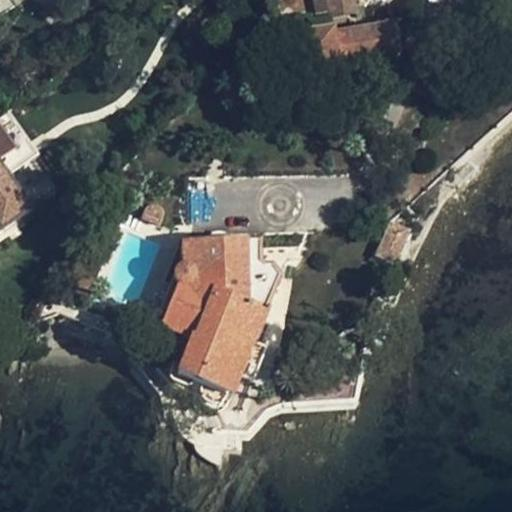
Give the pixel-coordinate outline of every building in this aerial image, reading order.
[(311,0),(313,9),(326,7),(325,0),(311,0)] [(350,11),(347,0),(325,0),(326,7),(328,14),(350,11)] [(303,34),(309,70),(359,62),(393,57),(388,22),(303,34)] [(0,168),(0,160),(26,142),(5,113),(0,116),(0,229),(29,209),(5,176),(0,168)] [(35,155),(26,142),(0,160),(0,168),(5,176),(35,155)] [(151,207),(146,217),(162,224),(165,217),(166,214),(165,211),(161,206),(156,205),(151,207)] [(408,239),(411,235),(391,227),(390,231),(408,239)] [(411,240),(408,239),(390,231),(376,261),(396,270),(411,240)] [(198,388),(222,398),(229,401),(237,379),(265,390),(279,355),(254,345),(267,313),(264,311),(278,279),(273,269),(266,268),(262,261),(262,241),(184,241),(184,261),(179,262),(174,266),(172,272),(173,277),(176,282),(179,284),(163,322),(191,335),(174,378),(198,388)] [(175,366),(150,337),(137,349),(163,378),(175,366)] [(220,402),(222,398),(198,388),(196,395),(197,399),(202,405),(209,408),(215,407),(220,402)]
